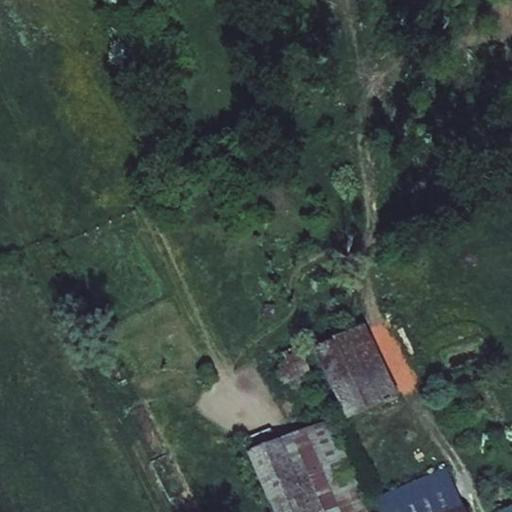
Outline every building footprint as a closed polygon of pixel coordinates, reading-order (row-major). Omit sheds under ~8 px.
[(262,305),(263,317),(276,317),(276,304),(262,305)] [(365,325),(310,349),(345,423),(399,398),(365,325)] [(313,379),(297,347),(269,360),(285,392),(313,379)] [(367,511),(356,487),(360,486),(331,420),(276,443),(245,455),(269,511),(367,511)] [(240,442),(245,455),(276,443),(271,429),(240,442)] [(451,511),(463,507),(445,466),(373,499),(378,511),(451,511)]
